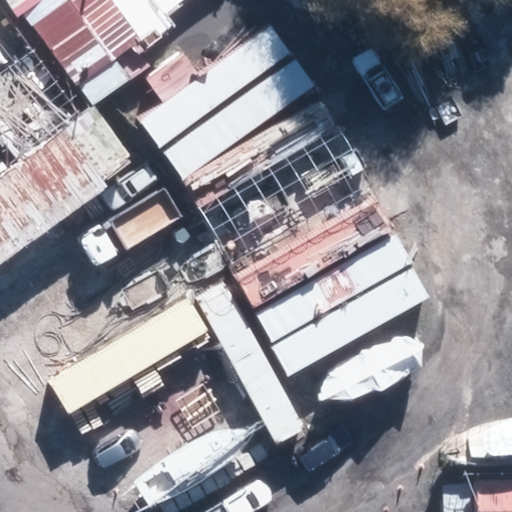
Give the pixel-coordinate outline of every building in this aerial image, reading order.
[(10,0),(16,9),(24,3),(78,85),(87,79),(98,96),(153,60),(146,50),(181,26),(164,0),(10,0)] [(331,78),(299,37),(221,98),(253,139),(331,78)] [(341,90),(303,110),(323,147),(361,127),(341,90)] [(0,348),(100,467),(174,506),(208,503),(338,428),(274,339),(259,350),(215,289),(248,255),(214,206),(192,222),(108,100),(0,170),(0,348)] [(244,154),(209,111),(165,148),(199,190),(244,154)] [(308,159),(289,132),(241,167),(260,194),(308,159)] [(360,139),(312,161),(370,284),(417,262),(360,139)] [(291,200),(245,222),(318,370),(347,356),(305,270),(322,262),(291,200)] [(335,511),(365,497),(350,469),(267,511),(335,511)]
